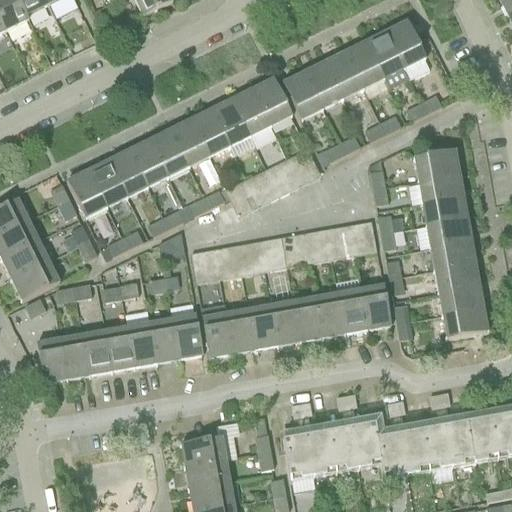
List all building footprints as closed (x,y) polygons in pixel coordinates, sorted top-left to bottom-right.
[(0,0),(0,29),(4,37),(27,25),(25,21),(24,21),(13,0),(0,0)] [(13,0),(24,21),(25,21),(47,10),(41,0),(13,0)] [(41,0),(47,10),(66,0),(41,0)] [(131,0),(142,22),(171,7),(167,0),(131,0)] [(507,18),(507,19),(511,16),(511,0),(499,0),(508,18),(507,18)] [(384,35),(403,74),(408,84),(428,75),(423,64),(422,63),(423,62),(422,59),(405,26),(405,27),(404,25),(402,26),(403,27),(385,36),(384,35)] [(384,37),(364,47),(382,83),(401,73),(402,75),(403,74),(384,35),(383,36),(384,37)] [(343,56),(362,95),(362,94),(362,93),(381,84),(382,85),(382,84),(382,83),(364,47),(363,45),(362,46),(363,48),(344,57),(343,56)] [(322,66),(341,105),(342,105),(341,103),(360,94),(361,95),(362,95),(343,56),(342,56),(342,58),(323,67),(322,66)] [(302,76),(301,76),(321,115),(322,115),(321,114),(340,104),(341,105),(322,66),(321,66),(322,68),(303,77),(302,76)] [(321,115),(301,76),(301,77),(301,78),(283,87),(283,86),(281,86),(282,87),(281,88),(299,124),(300,124),(301,125),(302,125),(301,123),(320,114),(320,115),(321,115)] [(251,92),(251,93),(270,132),(271,131),(270,130),(288,121),(289,122),(290,121),(290,120),(291,120),(272,83),(271,84),(270,83),(269,83),(270,84),(252,93),(251,92)] [(250,94),(231,104),(250,142),(250,141),(250,140),(269,131),(270,132),(251,93),(250,93),(250,94)] [(434,100),(420,107),(425,119),(440,112),(434,100)] [(210,113),(229,152),(230,152),(229,150),(248,141),(249,142),(250,142),(230,103),(229,103),(230,104),(211,114),(210,113)] [(425,119),(420,107),(404,115),(409,127),(425,119)] [(189,123),(189,124),(208,162),(209,162),(209,161),(228,151),(228,152),(229,152),(210,113),(209,114),(209,115),(190,124),(189,123)] [(393,120),(379,128),(384,139),(399,132),(393,120)] [(169,133),(168,134),(188,172),(188,171),(207,161),(208,162),(189,124),(188,124),(189,125),(170,135),(169,133)] [(384,139),(379,128),(363,136),(368,147),(384,139)] [(148,144),(167,183),(168,182),(167,181),(186,172),(187,173),(188,172),(168,134),(168,135),(149,145),(148,144)] [(352,141),(337,148),(343,160),(358,152),(352,141)] [(128,154),(127,154),(146,193),(147,193),(147,191),(166,182),(166,183),(167,183),(148,144),(146,144),(147,146),(128,155),(128,154)] [(343,160),(337,148),(322,156),(328,167),(343,160)] [(306,153),(296,158),(310,186),(320,181),(306,153)] [(107,164),(106,164),(107,166),(125,202),(126,203),(127,203),(126,201),(145,192),(146,193),(127,154),(126,155),(127,156),(108,165),(107,164)] [(416,185),(416,186),(459,178),(458,177),(457,178),(453,157),(454,157),(454,155),(453,156),(453,155),(413,162),(413,163),(411,163),(412,164),(413,164),(416,185)] [(296,158),(286,163),(299,191),(310,186),(296,158)] [(286,163),(276,168),(289,196),(299,191),(286,163)] [(86,174),(86,176),(104,212),(105,213),(106,213),(106,211),(125,202),(107,166),(88,175),(87,174),(86,174)] [(276,168),(265,173),(279,201),(289,196),(276,168)] [(265,173),(255,179),(269,206),(279,201),(265,173)] [(104,212),(86,176),(68,185),(67,184),(65,184),(66,186),(65,186),(83,222),(84,222),(85,224),(86,223),(85,221),(104,212)] [(381,176),(368,178),(371,195),(384,192),(381,176)] [(420,208),(463,201),(462,200),(461,200),(458,179),(459,179),(459,178),(416,186),(416,187),(417,186),(421,208),(419,208),(420,208)] [(255,179),(245,184),(258,211),(269,206),(255,179)] [(245,184),(235,189),(248,216),(258,211),(245,184)] [(248,216),(235,189),(224,194),(238,221),(248,216)] [(60,190),(48,195),(56,211),(68,205),(60,190)] [(384,192),(371,195),(374,211),(387,209),(384,192)] [(217,195),(202,202),(208,214),(223,206),(217,195)] [(424,230),(424,231),(467,223),(467,222),(465,223),(462,202),(463,201),(420,208),(420,209),(421,209),(425,230),(424,230)] [(208,214),(202,202),(187,209),(193,221),(208,214)] [(0,238),(27,225),(27,224),(26,225),(17,206),(18,206),(17,205),(16,205),(15,204),(0,211),(0,238)] [(75,220),(68,205),(56,211),(63,226),(75,220)] [(177,215),(161,223),(167,234),(182,227),(177,215)] [(376,222),(379,239),(392,237),(389,220),(376,222)] [(167,234),(161,223),(146,230),(152,242),(167,234)] [(428,253),(471,245),(469,245),(466,224),(467,224),(467,223),(424,231),(424,232),(425,231),(429,253),(428,253)] [(0,264),(36,246),(38,245),(37,245),(36,245),(26,226),(27,225),(0,238),(0,264)] [(370,226),(359,228),(364,258),(375,256),(370,226)] [(359,228),(347,230),(353,260),(364,258),(359,228)] [(67,236),(75,251),(86,245),(79,230),(67,236)] [(347,230),(336,232),(342,262),(353,260),(347,230)] [(336,232),(325,234),(330,264),(342,262),(336,232)] [(325,234),(314,236),(319,266),(330,264),(325,234)] [(133,235),(119,242),(125,255),(139,247),(133,235)] [(314,236),(302,238),(308,268),(319,266),(314,236)] [(392,237),(379,239),(382,256),(395,254),(392,237)] [(182,260),(179,238),(157,249),(159,264),(182,260)] [(302,238),(291,240),(297,270),(308,268),(302,238)] [(291,240),(280,242),(285,272),(297,270),(291,240)] [(125,255),(119,242),(104,251),(110,263),(125,255)] [(280,242),(269,244),(274,274),(285,272),(280,242)] [(269,244),(258,246),(263,276),(274,274),(269,244)] [(86,245),(75,251),(82,266),(94,261),(86,245)] [(432,275),(432,276),(475,268),(475,267),(474,267),(470,246),(471,246),(471,245),(428,253),(428,254),(429,254),(433,275),(432,275)] [(8,284),(9,285),(46,266),(36,246),(0,264),(0,265),(10,284),(8,284)] [(258,246),(246,248),(252,278),(263,276),(258,246)] [(246,248),(235,250),(241,280),(252,278),(246,248)] [(235,250),(224,253),(229,282),(241,280),(235,250)] [(224,253),(213,255),(218,285),(229,282),(224,253)] [(213,255),(201,257),(207,287),(218,285),(213,255)] [(207,287),(201,257),(190,259),(196,289),(207,287)] [(46,266),(9,285),(10,285),(20,304),(18,304),(19,306),(20,305),(21,306),(57,287),(57,286),(58,286),(57,285),(56,285),(47,266),(48,266),(47,265),(46,266)] [(384,267),(387,284),(400,282),(397,265),(384,267)] [(436,298),(479,290),(478,290),(474,269),(475,269),(475,268),(432,276),(433,276),(437,297),(436,298)] [(400,282),(387,284),(390,300),(402,298),(400,282)] [(162,284),(147,286),(148,297),(159,296),(163,295),(164,295),(163,284),(162,284)] [(133,289),(118,291),(120,304),(137,301),(134,288),(133,289)] [(85,290),(72,292),(74,304),(84,302),(86,302),(90,301),(87,289),(85,290)] [(359,293),(367,336),(367,335),(387,332),(387,333),(389,332),(389,331),(390,331),(383,291),(381,291),(381,289),(379,290),(380,291),(360,295),(359,293)] [(441,320),(440,321),(483,313),(483,312),(482,312),(478,291),(479,291),(479,290),(436,298),(436,299),(437,299),(441,320)] [(118,291),(102,294),(104,307),(120,304),(118,291)] [(55,295),(55,296),(57,307),(74,304),(72,292),(55,295)] [(337,297),(336,297),(344,341),(345,340),(345,339),(366,336),(367,336),(359,293),(358,293),(358,295),(337,299),(337,297)] [(315,301),(314,302),(322,345),(323,344),(323,343),(343,340),(343,341),(344,341),(336,297),(335,298),(336,299),(315,303),(315,301)] [(292,305),(291,305),(299,349),(300,348),(300,347),(321,344),(321,345),(322,345),(314,302),(313,302),(313,303),(292,307),(292,305)] [(39,304),(24,311),(25,313),(28,321),(29,323),(44,315),(39,304)] [(270,309),(269,310),(276,353),(277,353),(277,351),(298,347),(298,349),(299,349),(291,305),(290,306),(291,307),(270,311),(270,309)] [(247,314),(246,314),(254,357),(254,355),(275,352),(276,353),(269,310),(268,310),(268,311),(247,315),(247,314)] [(392,312),(395,329),(408,327),(405,310),(392,312)] [(232,361),(224,318),(223,318),(222,312),(200,316),(208,363),(209,363),(209,365),(210,364),(210,363),(230,359),(231,361),(232,361)] [(483,313),(440,321),(441,321),(445,342),(444,342),(444,343),(445,343),(445,344),(486,337),(486,336),(487,335),(487,334),(485,334),(482,314),(483,313)] [(225,318),(224,318),(232,361),(232,359),(252,356),(253,357),(254,357),(246,314),(245,314),(246,315),(225,319),(225,318)] [(171,323),(170,323),(178,366),(178,365),(199,361),(199,362),(201,362),(200,361),(202,360),(194,320),(193,320),(193,318),(191,319),(192,320),(171,324),(171,323)] [(149,327),(148,327),(156,370),(157,370),(156,369),(176,365),(177,366),(178,366),(170,323),(169,323),(169,324),(149,328),(149,327)] [(126,331),(125,331),(133,374),(134,374),(134,373),(155,369),(155,370),(156,370),(148,327),(147,327),(147,328),(126,332),(126,331)] [(408,327),(395,329),(398,346),(411,343),(408,327)] [(104,335),(103,335),(111,378),(111,377),(132,373),(133,374),(125,331),(125,332),(104,336),(104,335)] [(81,339),(80,339),(88,382),(89,382),(89,381),(110,377),(110,378),(111,378),(103,335),(102,335),(102,337),(81,340),(81,339)] [(59,343),(58,343),(66,386),(66,385),(87,381),(87,382),(88,382),(80,339),(80,341),(59,344),(59,343)] [(66,386),(58,343),(58,344),(37,348),(37,347),(35,347),(35,348),(34,349),(42,389),(43,389),(43,390),(44,390),(44,389),(65,385),(65,386),(66,386)] [(282,444),(281,444),(284,466),(288,488),(290,488),(292,497),(314,493),(312,484),(314,483),(313,482),(334,478),(334,480),(336,479),(335,478),(356,474),(357,475),(358,475),(358,474),(379,470),(382,487),(383,486),(383,484),(405,481),(405,482),(407,482),(406,480),(427,477),(428,478),(429,478),(431,486),(452,482),(450,474),(452,474),(452,472),(472,468),(473,470),(474,469),(474,468),(495,464),(496,466),(497,465),(497,464),(511,461),(511,413),(465,422),(466,429),(448,432),(444,411),(448,411),(446,400),(446,398),(428,401),(429,404),(431,414),(435,413),(438,434),(422,437),(422,435),(420,435),(420,437),(403,440),(399,419),(403,419),(402,409),(401,406),(383,409),(384,412),(386,422),(389,421),(393,442),(376,445),(373,427),(371,428),(371,430),(355,433),(351,413),(355,412),(353,400),(335,403),(337,415),(341,415),(345,435),(328,438),(328,436),(327,436),(327,438),(310,441),(307,421),(310,420),(308,408),(290,411),(292,424),(297,423),(300,443),(283,446),(282,444)] [(253,442),(256,460),(269,457),(266,440),(253,442)] [(182,472),(182,473),(224,465),(225,465),(225,464),(223,464),(220,444),(221,444),(221,443),(220,443),(219,442),(179,449),(179,450),(178,450),(178,452),(179,451),(183,472),(182,472)] [(269,457),(256,460),(259,476),(271,474),(269,457)] [(186,494),(186,495),(229,487),(229,486),(227,486),(224,465),(182,473),(183,473),(187,494),(186,494)] [(267,485),(270,503),(284,501),(281,483),(267,485)] [(219,511),(233,510),(233,509),(231,509),(228,488),(229,488),(229,487),(186,495),(186,496),(187,496),(190,511),(219,511)] [(511,493),(484,499),(485,507),(511,502),(511,493)] [(285,511),(284,501),(270,503),(271,511),(285,511)]
